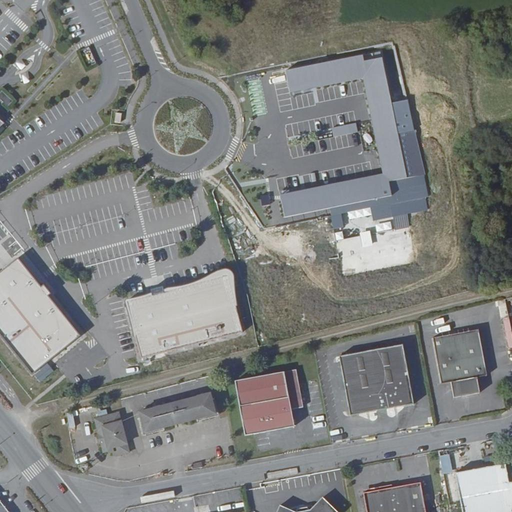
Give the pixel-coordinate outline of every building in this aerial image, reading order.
[(381,51),(365,54),(366,60),(382,57),(381,51)] [(364,55),(287,70),(291,93),(364,78),(384,174),(282,195),(285,217),(393,195),(391,182),(426,174),(415,131),(400,133),(384,58),(365,61),(364,55)] [(3,92),(0,95),(0,98),(9,107),(14,102),(3,92)] [(357,124),(332,126),(333,136),(358,134),(357,124)] [(263,206),(270,204),(269,195),(262,196),(263,206)] [(42,288),(19,258),(0,273),(0,333),(33,374),(81,336),(49,297),(52,295),(45,286),(42,288)] [(153,294),(126,300),(141,358),(243,332),(235,289),(235,280),(234,274),(232,271),(229,270),(226,269),(222,270),(218,272),(214,274),(200,281),(175,288),(169,288),(165,291),(164,286),(152,290),(153,294)] [(470,377),(479,376),(470,331),(455,334),(456,341),(441,344),(442,349),(436,350),(434,338),(426,340),(435,385),(444,383),(447,399),(473,394),(470,377)] [(455,334),(434,338),(436,350),(442,349),(441,344),(456,341),(455,334)] [(349,418),(410,406),(399,348),(337,360),(349,418)] [(290,413),(302,411),(295,374),(235,385),(244,438),(293,429),(292,425),(290,413)] [(158,432),(162,431),(177,427),(181,426),(193,422),(195,422),(199,421),(206,419),(213,417),(208,397),(200,399),(193,400),(189,402),(188,402),(175,405),(171,406),(156,410),(152,411),(138,415),(144,435),(158,432)] [(103,405),(89,409),(90,415),(105,411),(103,405)] [(292,425),(304,423),(302,411),(290,413),(292,425)] [(117,458),(128,455),(118,416),(96,422),(100,437),(102,446),(104,455),(108,454),(109,456),(112,455),(113,457),(117,458)] [(316,441),(328,438),(327,433),(314,435),(316,441)] [(511,511),(511,481),(505,483),(502,464),(453,473),(460,511),(511,511)] [(364,511),(423,511),(418,483),(361,494),(364,511)] [(334,511),(322,500),(309,511),(307,510),(297,511),(296,511),(288,511),(279,508),(277,511),(334,511)] [(0,511),(8,511),(0,501),(0,511)]
